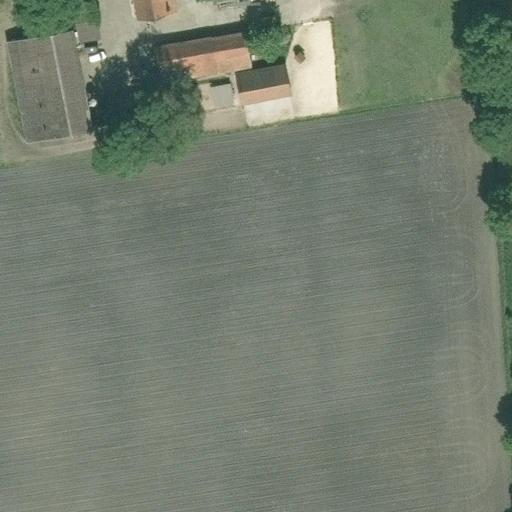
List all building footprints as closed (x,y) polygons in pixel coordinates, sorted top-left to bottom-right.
[(94,0),(82,0),(72,2),(80,38),(102,33),(94,0)] [(175,0),(131,0),(134,16),(177,8),(175,0)] [(71,25),(8,39),(29,140),(93,126),(71,25)] [(245,27),(157,43),(164,79),(251,64),(245,27)] [(284,62),(236,72),(242,102),(291,92),(284,62)]
